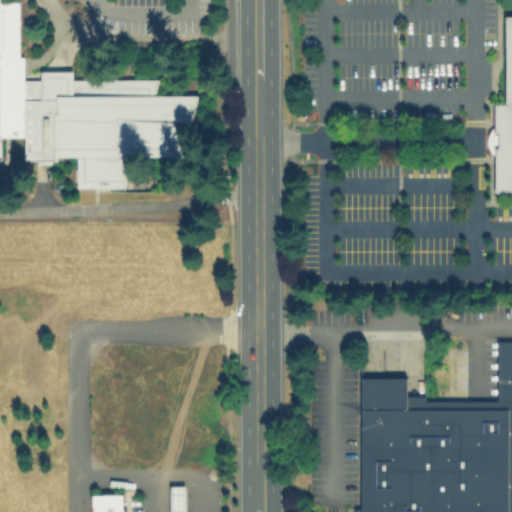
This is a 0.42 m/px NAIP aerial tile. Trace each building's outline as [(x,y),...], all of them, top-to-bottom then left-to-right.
[(182,155),(124,155),(124,186),(75,186),(75,155),(56,155),(56,160),(23,160),(23,136),(0,136),(0,1),(18,1),(17,56),(22,56),(22,79),(39,79),(39,70),(71,70),(71,79),(157,79),(154,94),(197,94),(190,120),(172,120),(182,155)] [(494,155),(490,151),(487,146),(486,140),(487,135),(490,130),(494,126),(494,102),(504,102),(504,15),(511,15),(511,191),(494,191),(494,155)] [(359,511),(359,377),(406,377),(406,395),(425,395),(425,399),(496,399),(496,340),(511,340),(511,511),(359,511)] [(167,511),(168,484),(185,485),(184,511),(167,511)] [(90,511),(91,494),(122,494),(122,511),(90,511)]
